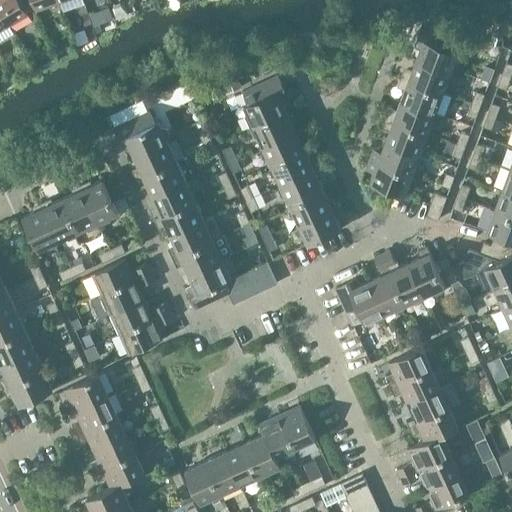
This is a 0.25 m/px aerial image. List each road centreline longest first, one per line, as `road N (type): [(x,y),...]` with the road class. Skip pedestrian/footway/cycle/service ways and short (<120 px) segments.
road 1 (residential): [(403,511),(301,280)]
road 2 (residential): [(188,307),(198,327),(301,280)]
